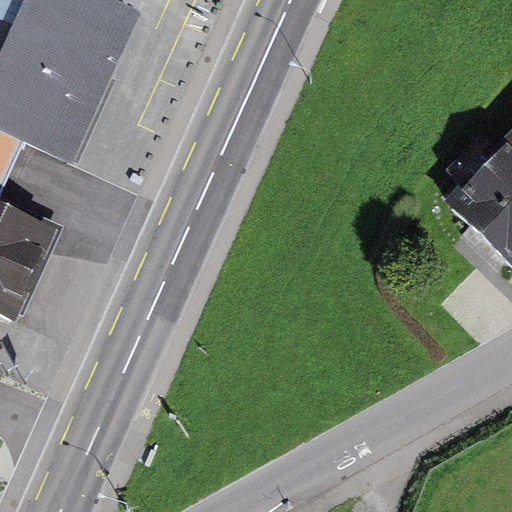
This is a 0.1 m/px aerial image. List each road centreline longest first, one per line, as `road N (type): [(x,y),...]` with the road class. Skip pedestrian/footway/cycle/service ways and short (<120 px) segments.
road 1 (secondary): [(292,0),(63,511)]
road 2 (residential): [(511,362),(244,511)]
